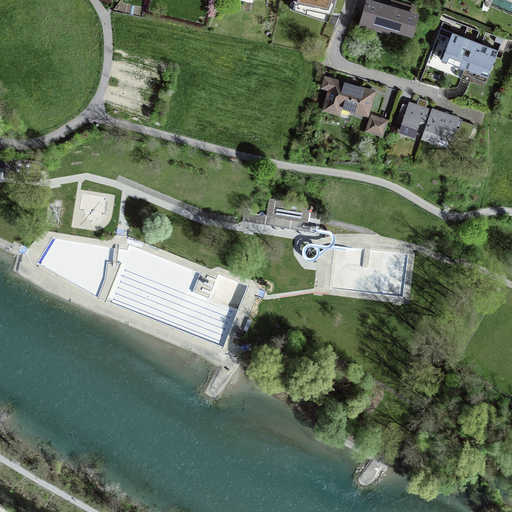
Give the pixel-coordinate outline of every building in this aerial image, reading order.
[(393,9),(398,11),(400,4),(392,1),(390,8),(393,9)] [(413,15),(415,8),(400,4),(398,11),(393,9),(390,8),(368,2),(363,20),(411,35),(416,16),(413,15)] [(442,60),(465,69),(468,59),(475,42),(464,37),(452,33),(442,60)] [(475,42),(468,59),(465,69),(488,78),(498,51),(490,48),(482,44),(475,42)] [(339,114),(340,107),(367,115),(374,92),(325,78),(323,87),(330,89),(324,109),(339,114)] [(415,130),(425,133),(433,111),(425,109),(425,108),(427,101),(419,99),(417,106),(410,103),(401,131),(413,136),(415,130)] [(446,115),(433,110),(433,111),(425,133),(423,138),(436,142),(438,136),(450,140),(458,119),(446,115)] [(372,116),(367,130),(381,135),(386,121),(372,116)] [(468,141),(475,125),(462,120),(456,137),(468,141)] [(5,174),(39,179),(41,162),(7,158),(5,174)] [(317,223),(308,221),(311,205),(269,198),(267,212),(245,208),(242,221),(315,233),(317,223)]
